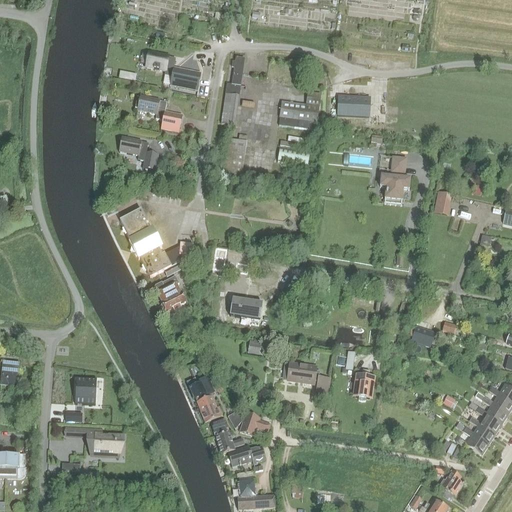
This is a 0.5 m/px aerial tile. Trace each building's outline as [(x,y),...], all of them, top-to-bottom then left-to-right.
[(216,14),(214,21),(220,22),(220,19),(226,20),(227,17),(221,16),(221,15),(216,14)] [(169,58),(169,57),(149,53),(146,67),(165,71),(165,76),(172,77),(170,86),(197,92),(201,74),(174,68),(175,59),(169,58)] [(234,70),(231,86),(240,87),(244,60),(236,59),(235,64),(232,64),(232,69),(234,70)] [(224,96),(220,124),(228,126),(232,126),(235,127),(239,98),(224,96)] [(279,119),(278,127),(315,132),(316,124),(317,125),(320,98),(308,96),(306,106),(281,103),(279,119)] [(179,134),(182,116),(165,113),(167,103),(160,102),(160,101),(140,97),(137,111),(157,116),(156,120),(163,121),(161,130),(179,134)] [(332,98),(332,118),(364,118),(364,98),(332,98)] [(371,137),(370,148),(376,149),(376,145),(381,145),(382,139),(382,138),(371,137)] [(142,142),(122,138),(119,153),(138,157),(137,161),(144,162),(143,170),(155,172),(158,156),(146,154),(148,144),(141,143),(142,142)] [(281,146),(292,148),(293,142),(298,143),(298,140),(290,138),(289,143),(281,142),(281,146)] [(222,180),(240,184),(246,145),(228,142),(222,180)] [(310,154),(280,149),(277,164),(307,169),(310,154)] [(408,191),(410,180),(404,180),(406,161),(392,159),(390,179),(381,178),(380,188),(386,189),(385,201),(384,206),(401,208),(401,202),(402,191),(408,191)] [(295,180),(277,177),(277,182),(295,185),(295,180)] [(451,196),(438,193),(434,214),(447,217),(451,196)] [(511,211),(505,210),(502,225),(511,226),(511,211)] [(150,280),(191,258),(193,245),(180,244),(180,248),(164,256),(161,249),(160,245),(154,233),(153,234),(152,230),(151,230),(141,211),(119,222),(130,242),(128,242),(130,246),(136,258),(136,257),(138,261),(139,260),(150,280)] [(482,237),(480,245),(488,247),(489,239),(482,237)] [(219,264),(243,267),(244,256),(221,254),(219,264)] [(167,278),(184,269),(181,263),(164,272),(167,278)] [(180,306),(185,303),(181,294),(180,295),(176,287),(179,285),(175,278),(162,284),(161,284),(155,287),(154,291),(157,297),(158,296),(162,304),(161,305),(162,305),(161,308),(163,312),(166,313),(171,311),(173,316),(183,311),(180,306)] [(232,300),(230,318),(241,319),(241,317),(260,320),(262,305),(232,300)] [(359,308),(357,320),(368,322),(370,309),(359,308)] [(401,322),(394,320),(391,334),(398,336),(399,332),(403,333),(404,326),(400,325),(401,322)] [(457,329),(444,326),(442,333),(455,337),(457,329)] [(414,328),(409,342),(428,348),(433,335),(414,328)] [(511,335),(506,333),(502,343),(511,346),(511,335)] [(449,336),(442,334),(440,341),(447,343),(449,336)] [(262,355),(264,345),(250,343),(248,353),(262,355)] [(475,343),(474,349),(486,352),(487,346),(475,343)] [(341,371),(355,373),(358,354),(344,352),(341,371)] [(16,387),(18,370),(12,369),(13,364),(3,363),(1,386),(16,387)] [(286,366),(283,380),(289,381),(289,382),(313,385),(317,386),(316,396),(327,398),(330,380),(319,378),(320,373),(315,372),(315,369),(292,365),(291,366),(286,366)] [(361,402),(363,403),(365,402),(366,400),(370,401),(371,394),(372,394),(373,387),(372,387),(373,380),(369,379),(370,372),(362,372),(361,378),(357,377),(356,385),(355,384),(354,391),(356,391),(355,398),(359,399),(358,401),(361,402)] [(208,397),(211,395),(214,393),(206,378),(196,383),(197,385),(189,390),(194,401),(195,400),(206,395),(208,397)] [(96,380),(76,379),(75,405),(95,406),(96,380)] [(498,396),(511,405),(511,390),(505,386),(500,394),(491,388),(488,393),(497,398),(498,396)] [(477,394),(475,398),(482,403),(485,398),(477,394)] [(205,425),(210,422),(220,419),(222,418),(218,408),(216,409),(211,397),(209,398),(208,397),(206,395),(195,400),(196,403),(205,425)] [(485,398),(482,403),(490,408),(491,406),(508,417),(511,410),(511,405),(498,396),(497,398),(493,404),(485,398)] [(448,397),(444,405),(451,409),(455,401),(448,397)] [(471,404),(468,408),(476,413),(478,409),(471,404)] [(478,409),(476,413),(475,413),(484,418),(485,416),(501,427),(508,417),(491,406),(490,408),(486,414),(478,409)] [(237,413),(227,418),(234,432),(242,423),(237,413)] [(65,414),(65,422),(75,423),(75,415),(65,414)] [(267,434),(270,426),(259,422),(260,420),(245,415),(239,433),(253,438),(256,430),(267,434)] [(485,416),(484,418),(480,424),(471,419),(469,423),(477,429),(478,427),(495,437),(501,427),(485,416)] [(215,440),(229,435),(225,422),(221,423),(220,419),(210,422),(211,427),(215,440)] [(458,424),(455,428),(462,433),(465,429),(458,424)] [(465,429),(462,433),(470,439),(472,437),(488,447),(495,437),(478,427),(477,429),(473,434),(465,429)] [(89,430),(88,446),(90,446),(90,455),(114,456),(115,447),(122,448),(122,444),(123,438),(124,438),(124,437),(108,436),(108,437),(109,437),(109,438),(102,438),(102,430),(89,429),(89,430)] [(229,435),(215,440),(220,456),(234,452),(233,449),(244,446),(242,440),(232,444),(229,435)] [(472,437),(470,439),(467,444),(455,437),(452,441),(464,449),(465,447),(482,458),(488,447),(472,437)] [(446,442),(440,451),(444,453),(450,445),(446,442)] [(456,447),(451,444),(446,454),(451,457),(456,447)] [(457,460),(462,450),(457,447),(453,457),(457,460)] [(236,454),(228,456),(232,469),(239,466),(239,468),(241,467),(240,466),(252,462),(253,465),(265,461),(261,448),(249,452),(248,448),(236,452),(236,454)] [(26,475),(26,474),(26,470),(26,469),(25,469),(25,456),(17,456),(17,459),(6,458),(6,480),(17,480),(18,481),(19,481),(20,480),(21,480),(23,479),(24,478),(25,477),(25,476),(25,475),(26,475)] [(79,474),(77,466),(62,465),(62,466),(61,473),(79,474)] [(445,483),(443,482),(438,490),(445,494),(445,492),(455,499),(463,486),(458,484),(462,478),(452,472),(445,483)] [(252,479),(238,480),(240,499),(240,500),(254,499),(252,479)] [(240,500),(237,500),(238,511),(275,510),(274,498),(254,499),(240,500)] [(413,503),(418,506),(421,501),(416,498),(413,503)] [(413,503),(410,508),(415,511),(418,506),(413,503)] [(423,509),(428,511),(446,511),(447,510),(437,503),(433,509),(426,504),(423,509)]
